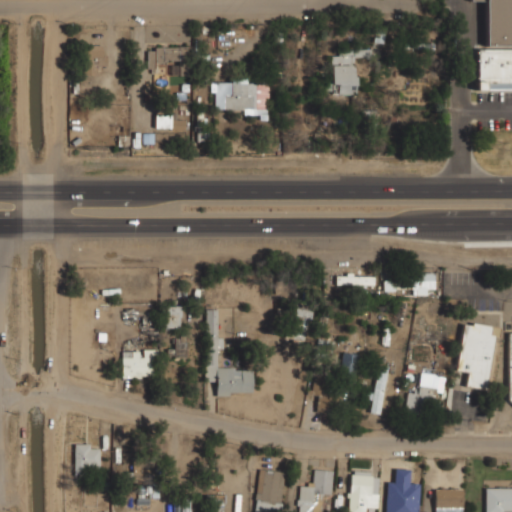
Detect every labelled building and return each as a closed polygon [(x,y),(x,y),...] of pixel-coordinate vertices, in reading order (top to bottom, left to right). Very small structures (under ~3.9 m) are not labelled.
[(511,0),(471,0),(471,4),(487,4),(485,88),(511,88),(511,0)] [(104,66),(104,45),(81,46),(82,76),(97,75),(97,66),(104,66)] [(147,48),(148,72),(155,72),(155,61),(179,61),(179,75),(187,75),(186,47),(147,48)] [(355,94),(356,57),(370,57),(370,49),(340,49),(340,56),(330,56),(329,94),(355,94)] [(215,109),(243,109),(243,114),(259,115),(259,120),(267,120),(268,79),(231,79),(231,82),(211,82),(211,91),(215,91),(215,109)] [(155,115),(155,127),(170,128),(171,115),(155,115)] [(335,273),(335,284),(373,284),(373,273),(335,273)] [(433,287),(433,273),(414,273),(414,287),(433,287)] [(165,326),(180,326),(180,304),(165,304),(165,326)] [(303,339),(310,310),(296,307),(289,336),(303,339)] [(204,381),(215,381),(215,394),(250,394),(250,366),(218,366),(218,308),(205,308),(204,381)] [(456,370),(465,371),(464,386),(490,388),(496,325),(461,321),(456,370)] [(155,348),(121,348),(121,376),(155,376),(155,348)] [(357,352),(341,352),(341,374),(357,374),(357,352)] [(388,367),(377,364),(368,411),(378,413),(388,367)] [(407,391),(406,408),(431,409),(433,372),(420,371),(419,391),(407,391)] [(332,383),(317,383),(317,410),(332,410),(332,383)] [(99,443),(74,442),(73,470),(98,470),(99,443)] [(254,511),(281,511),(282,469),(256,468),(254,511)] [(330,494),(332,469),(311,468),(310,486),(298,486),(296,511),(318,511),(319,494),(330,494)] [(377,495),(378,472),(348,471),(347,511),(366,511),(367,495),(377,495)] [(420,503),(421,471),(384,471),(384,511),(409,511),(409,502),(420,503)] [(463,511),(463,486),(433,486),(433,511),(463,511)] [(511,511),(511,486),(484,486),(484,511),(511,511)] [(208,511),(223,511),(224,495),(209,495),(208,511)]
